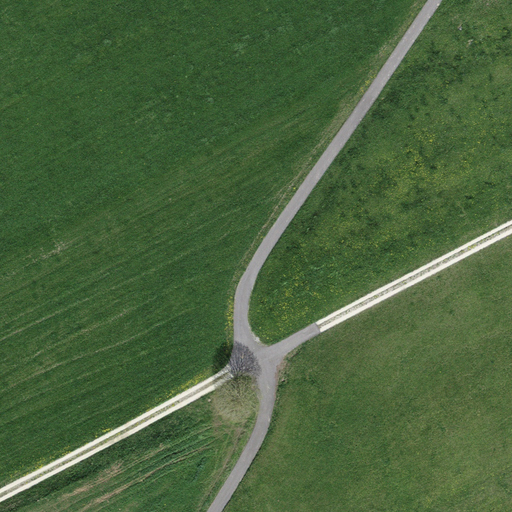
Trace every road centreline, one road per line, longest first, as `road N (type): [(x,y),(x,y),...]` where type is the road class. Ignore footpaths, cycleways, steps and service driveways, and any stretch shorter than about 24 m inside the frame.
road 1 (track): [(0,496),(511,224)]
road 2 (track): [(242,367),(241,299),(251,269),(433,0)]
road 3 (track): [(262,357),(261,428),(214,511)]
